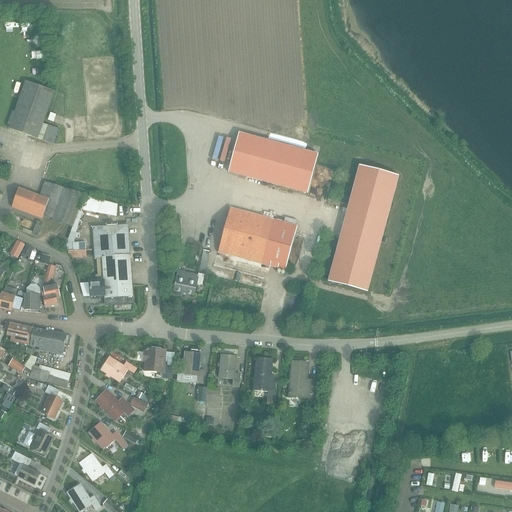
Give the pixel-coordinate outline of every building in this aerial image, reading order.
[(9,129),(55,145),(60,129),(43,124),(54,92),(26,81),(9,129)] [(221,125),(222,116),(206,114),(205,124),(221,125)] [(239,133),(228,172),(288,189),(306,194),(317,154),(288,146),(239,133)] [(361,166),(329,282),(367,292),(399,176),(361,166)] [(64,187),(64,189),(45,182),(39,196),(19,189),(12,207),(42,219),(43,215),(52,219),(52,220),(72,227),(84,195),(64,187)] [(218,253),(285,271),(297,227),(230,209),(218,253)] [(33,232),(32,235),(37,237),(42,223),(37,221),(33,232)] [(14,227),(13,228),(27,234),(32,235),(33,232),(14,225),(14,227)] [(105,305),(133,303),(128,225),(92,228),(94,259),(97,259),(98,276),(96,276),(96,282),(90,283),(90,297),(92,297),(92,298),(98,298),(98,296),(104,296),(105,305)] [(29,258),(34,249),(26,245),(22,254),(29,258)] [(203,250),(198,274),(204,275),(205,275),(210,252),(203,250)] [(44,284),(49,285),(51,278),(52,279),(56,267),(54,266),(54,267),(50,265),(49,265),(44,284)] [(198,274),(198,276),(177,271),(173,291),(194,296),(196,285),(202,286),(204,275),(198,274)] [(41,294),(40,294),(40,289),(37,285),(31,285),(27,289),(27,294),(25,294),(24,310),(35,310),(40,310),(41,294)] [(42,292),(45,307),(57,304),(56,297),(58,297),(60,297),(58,285),(43,288),(42,292)] [(0,308),(11,311),(17,290),(5,287),(3,292),(2,292),(0,295),(0,308)] [(9,323),(8,329),(6,335),(12,336),(11,340),(13,342),(29,345),(32,329),(23,326),(9,323)] [(37,350),(63,356),(67,335),(33,329),(30,345),(38,347),(37,350)] [(144,354),(143,360),(146,362),(145,372),(164,373),(163,379),(172,380),(173,367),(165,367),(166,353),(166,351),(147,349),(147,352),(144,354)] [(178,375),(177,381),(197,383),(202,384),(203,371),(198,371),(200,354),(185,352),(183,375),(178,375)] [(30,377),(47,382),(49,373),(32,368),(37,358),(31,356),(24,366),(31,371),(30,377)] [(221,356),(219,378),(234,380),(233,387),(238,388),(239,377),(240,374),(235,374),(236,358),(221,356)] [(19,372),(21,374),(25,367),(23,366),(13,358),(9,366),(19,372)] [(109,358),(101,370),(120,382),(128,370),(134,374),(137,370),(128,364),(126,363),(124,367),(109,358)] [(267,405),(276,406),(277,389),(274,389),(275,378),(270,378),(272,361),(257,359),(254,391),(268,393),(267,405)] [(290,398),(316,400),(318,381),(306,380),(308,364),(293,363),(290,398)] [(51,383),(66,387),(69,378),(54,374),(50,373),(48,382),(51,383)] [(41,413),(54,420),(63,402),(56,398),(59,391),(49,386),(45,393),(50,395),(41,413)] [(197,402),(205,403),(207,389),(199,388),(197,402)] [(107,391),(97,402),(112,418),(116,421),(124,414),(128,418),(134,411),(131,409),(124,402),(122,400),(119,403),(107,391)] [(139,392),(136,397),(147,403),(148,397),(139,392)] [(129,406),(144,413),(148,405),(134,397),(129,406)] [(232,411),(233,400),(225,400),(224,410),(232,411)] [(2,406),(7,409),(11,404),(5,401),(2,406)] [(0,413),(0,421),(3,424),(8,415),(1,411),(0,413)] [(101,423),(89,433),(104,450),(115,441),(120,446),(123,450),(127,446),(124,442),(118,435),(116,433),(112,436),(101,423)] [(31,449),(44,456),(54,437),(49,435),(52,430),(40,424),(37,429),(40,431),(37,437),(31,448),(31,449)] [(340,426),(334,463),(361,467),(367,430),(340,426)] [(135,444),(139,447),(142,442),(138,440),(139,439),(126,431),(122,437),(135,445),(135,444)] [(31,448),(37,437),(35,436),(35,435),(29,432),(23,444),(29,448),(29,447),(31,448)] [(299,441),(302,446),(308,443),(305,438),(299,441)] [(478,461),(490,460),(489,447),(476,448),(478,461)] [(15,452),(11,460),(20,464),(14,475),(18,477),(35,486),(40,474),(28,468),(31,461),(15,452)] [(92,455),(80,464),(93,482),(105,473),(109,479),(111,482),(116,479),(113,476),(107,468),(106,465),(102,468),(92,455)] [(118,474),(130,483),(133,479),(121,470),(118,474)] [(456,474),(452,491),(458,493),(460,483),(463,483),(465,476),(456,474)] [(81,486),(68,494),(79,511),(81,511),(93,505),(96,510),(100,508),(95,500),(94,497),(90,500),(81,486)] [(102,505),(110,511),(122,511),(107,500),(102,505)] [(443,511),(445,503),(439,502),(438,509),(435,509),(434,511),(443,511)]
